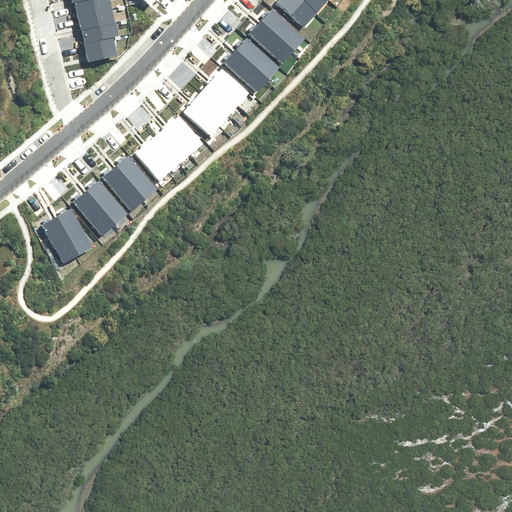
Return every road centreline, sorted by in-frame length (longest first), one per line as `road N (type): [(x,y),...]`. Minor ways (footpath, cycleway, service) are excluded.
road 1 (residential): [(202,0),(73,127)]
road 2 (residential): [(39,0),(73,127)]
